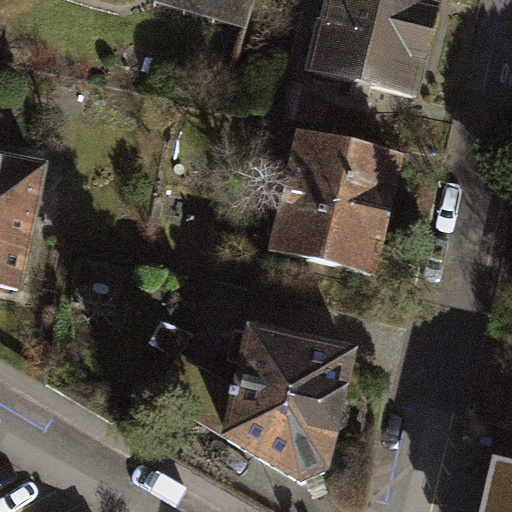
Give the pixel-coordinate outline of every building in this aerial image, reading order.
[(217,0),(253,10),(256,0),(217,0)] [(443,0),(325,0),(306,72),(418,101),(443,0)] [(374,271),(401,158),(296,133),(269,245),(374,271)] [(43,159),(0,149),(0,293),(10,296),(43,159)] [(230,441),(253,339),(203,327),(160,399),(230,441)] [(353,362),(253,339),(230,441),(229,442),(303,486),(326,475),(353,362)] [(511,511),(511,478),(501,475),(492,511),(511,511)]
